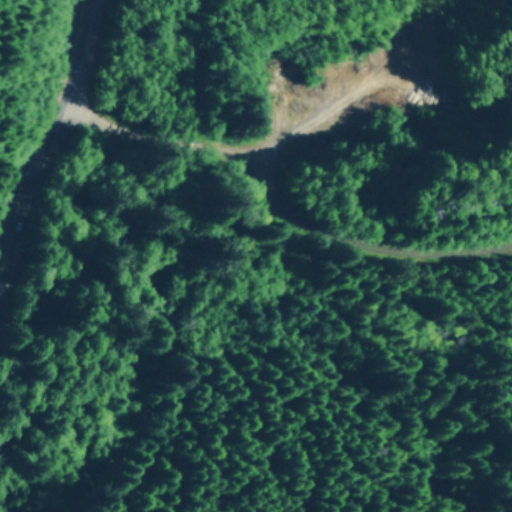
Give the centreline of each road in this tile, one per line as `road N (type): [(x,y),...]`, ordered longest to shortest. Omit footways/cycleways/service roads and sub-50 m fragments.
road 1 (track): [(511,247),(460,249),(312,214),(137,123),(61,99)]
road 2 (trunk): [(0,288),(93,0)]
